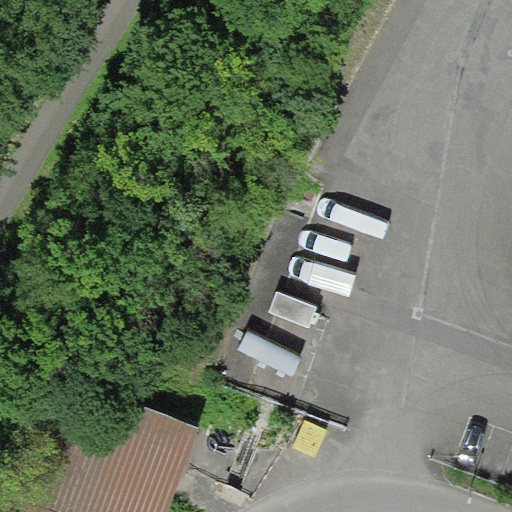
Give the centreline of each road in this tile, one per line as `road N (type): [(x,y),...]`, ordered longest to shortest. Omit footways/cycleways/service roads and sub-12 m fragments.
road 1 (unknown): [(386,303),(511,11)]
road 2 (unknown): [(386,303),(339,511)]
road 3 (unknown): [(511,356),(386,303)]
